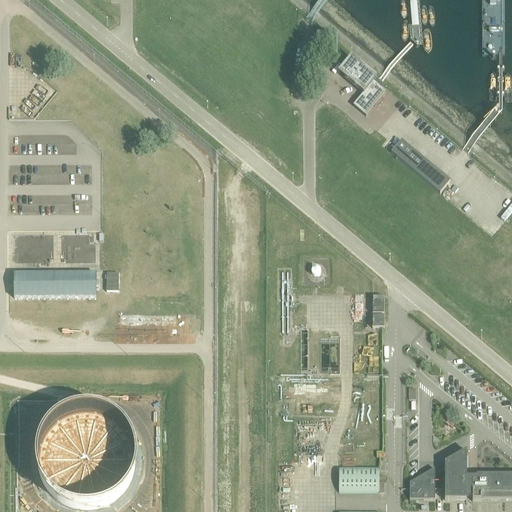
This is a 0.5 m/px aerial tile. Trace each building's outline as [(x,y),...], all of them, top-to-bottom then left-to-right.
[(340,72),(337,75),(339,76),(340,74),(346,78),(344,80),(351,85),(351,86),(363,96),(353,107),(366,118),(376,105),(380,101),(385,94),(373,84),(376,80),(369,75),(363,70),(360,73),(348,63),(340,72)] [(401,142),(391,154),(440,195),(450,183),(401,142)] [(323,271),(324,269),(325,267),(324,265),(323,264),(322,262),(320,262),(318,262),(316,262),(315,263),(314,265),(313,266),(313,268),(314,270),(315,271),(317,272),(318,273),(320,273),(322,272),(323,271)] [(120,292),(120,274),(107,274),(107,292),(120,292)] [(96,276),(14,276),(14,299),(96,299),(96,276)] [(384,316),(384,299),(372,299),(372,316),(384,316)] [(372,318),(372,329),(384,329),(384,318),(372,318)] [(125,497),(135,483),(140,466),(139,449),(133,433),(121,420),(106,412),(89,409),(73,411),(58,419),(47,431),(40,446),(38,462),(41,478),(49,492),(61,503),(76,510),(94,511),(110,506),(125,497)] [(511,477),(477,478),(476,478),(476,479),(473,479),(472,478),(472,477),(471,477),(470,477),(469,477),(468,478),(468,479),(465,479),(465,474),(466,474),(466,452),(444,465),(444,502),(466,502),(466,499),(472,498),(472,503),(481,503),(481,502),(511,502),(511,477)] [(379,468),(339,468),(339,495),(379,495),(379,468)] [(435,471),(416,481),(409,485),(409,502),(434,502),(435,471)]
